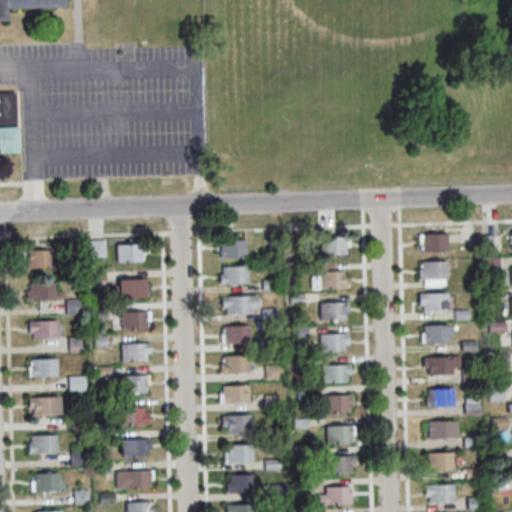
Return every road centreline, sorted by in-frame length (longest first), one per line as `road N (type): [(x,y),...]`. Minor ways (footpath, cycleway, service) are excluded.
road 1 (residential): [(0,213),(511,195)]
road 2 (residential): [(388,511),(380,199)]
road 3 (residential): [(187,511),(178,207)]
